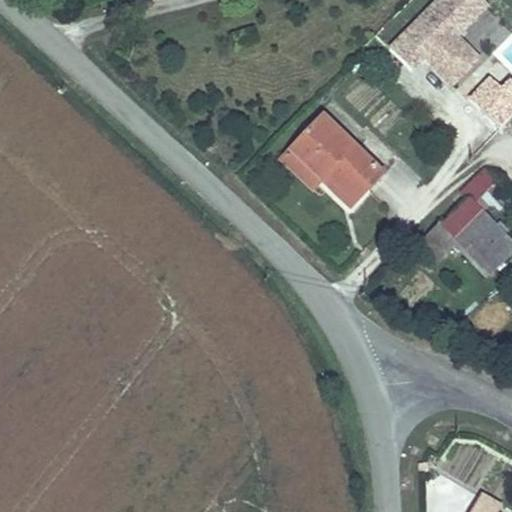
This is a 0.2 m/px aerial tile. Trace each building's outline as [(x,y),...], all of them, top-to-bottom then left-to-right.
[(488,6),(481,0),(435,0),(387,50),(411,73),(422,62),(452,91),(483,59),(459,36),(488,6)] [(500,129),(511,116),(511,82),(510,80),(500,90),(488,78),(468,99),(500,129)] [(323,116),(289,151),(322,183),(347,206),(379,170),(323,116)] [(322,183),(289,151),(282,161),(314,190),(322,183)] [(476,204),(496,180),(485,171),(463,191),(471,199),(476,204)] [(476,204),(471,199),(430,242),(441,251),(451,242),(483,210),(476,204)] [(511,239),(483,210),(451,242),(485,277),(511,253),(511,239)] [(500,511),(504,504),(484,491),(471,511),(500,511)]
